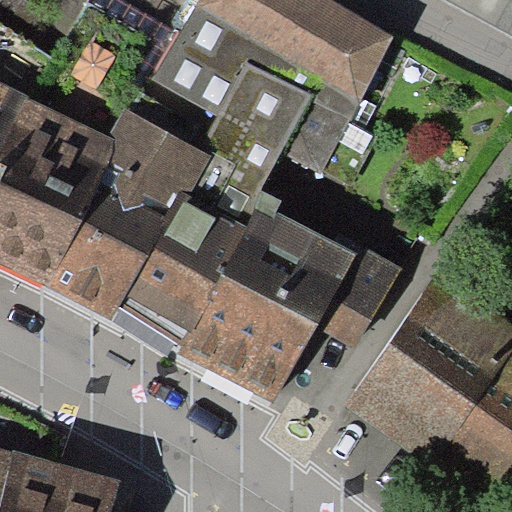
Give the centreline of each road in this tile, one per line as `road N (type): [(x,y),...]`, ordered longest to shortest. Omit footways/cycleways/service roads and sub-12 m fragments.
road 1 (residential): [(0,345),(187,426),(320,511)]
road 2 (residential): [(511,55),(393,0)]
